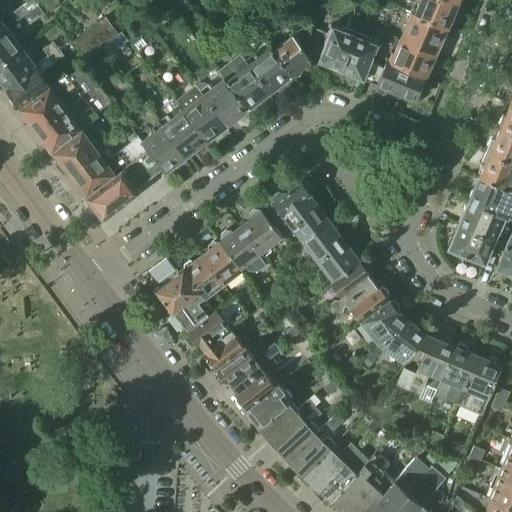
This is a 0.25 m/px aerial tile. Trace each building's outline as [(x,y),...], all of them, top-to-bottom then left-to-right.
[(44,0),(42,3),(50,13),(59,0),(44,0)] [(132,0),(129,5),(143,15),(151,4),(144,0),(132,0)] [(385,0),(382,0),(380,6),(393,11),(395,4),(385,0)] [(457,0),(418,0),(414,11),(447,25),(447,24),(452,23),(455,17),(452,13),(457,0)] [(19,19),(26,13),(21,6),(11,14),(16,21),(19,19)] [(19,19),(25,27),(37,19),(31,10),(26,13),(19,19)] [(442,37),(447,25),(414,11),(402,39),(435,52),(437,49),(439,50),(444,38),(442,37)] [(87,56),(118,32),(106,16),(75,40),(87,56)] [(273,49),(293,75),(316,58),(312,27),(311,20),(273,49)] [(341,69),(356,34),(333,24),(329,33),(312,27),(316,58),(328,64),(330,69),(336,71),(341,69)] [(0,61),(21,46),(7,27),(0,32),(0,61)] [(378,43),(356,34),(341,69),(343,70),(344,75),(350,77),(355,75),(363,78),(371,61),(378,43)] [(132,43),(141,54),(149,48),(139,36),(132,43)] [(402,39),(393,61),(426,75),(429,66),(432,67),(437,56),(434,55),(435,52),(402,39)] [(43,50),(48,56),(58,49),(53,42),(43,50)] [(4,88),(5,88),(36,65),(21,46),(0,61),(0,79),(5,86),(4,88)] [(271,46),(248,63),(271,92),(279,86),(281,88),(293,79),(291,77),(293,75),(273,49),(271,46)] [(63,56),(58,49),(48,56),(53,63),(63,56)] [(261,99),(271,92),(248,63),(239,53),(218,69),(224,78),(226,80),(248,109),(251,107),(253,109),(263,102),(261,99)] [(415,100),(426,75),(393,61),(385,58),(382,65),(371,61),(363,78),(415,100)] [(36,65),(5,88),(10,96),(10,100),(14,105),(19,105),(20,107),(50,85),(41,73),(45,70),(39,63),(36,65)] [(27,120),(30,120),(43,138),(42,140),(48,148),(51,148),(53,150),(91,122),(94,120),(99,117),(97,114),(112,102),(84,65),(69,76),(66,73),(50,85),(20,107),(22,109),(21,112),(27,120)] [(247,110),(248,109),(226,80),(224,78),(204,93),(227,125),(236,118),(239,119),(247,113),(247,110)] [(176,100),(184,110),(206,140),(227,125),(204,93),(199,87),(191,93),(189,90),(176,100)] [(136,104),(144,114),(150,109),(143,99),(136,104)] [(501,126),(500,128),(511,133),(511,106),(509,105),(505,115),(503,114),(499,125),(501,126)] [(206,140),(184,110),(163,126),(185,156),(195,149),(198,150),(206,145),(206,141),(206,140)] [(91,122),(53,150),(62,163),(61,165),(65,171),(68,171),(70,173),(98,152),(86,135),(98,125),(94,120),(91,122)] [(185,156),(163,126),(142,141),(149,149),(163,169),(165,172),(166,170),(170,171),(178,166),(178,162),(185,156)] [(511,133),(500,128),(494,141),(491,140),(487,151),(511,161),(511,133)] [(78,184),(87,195),(128,165),(133,161),(123,148),(105,161),(98,152),(70,173),(71,175),(69,176),(75,184),(78,184)] [(154,176),(163,169),(149,149),(133,161),(128,165),(87,195),(101,215),(106,215),(138,192),(136,190),(154,176)] [(485,164),(479,177),(511,190),(511,161),(487,151),(482,163),(485,164)] [(508,217),(511,207),(511,190),(479,177),(475,187),(471,189),(468,196),(470,199),(469,201),(504,216),(508,217)] [(285,218),(301,239),(329,217),(309,191),(311,186),(307,181),(303,182),(300,179),(284,191),(280,191),(274,195),(274,198),(266,204),(279,222),(285,218)] [(459,225),(494,239),(504,216),(469,201),(468,203),(465,205),(462,211),(463,215),(459,225)] [(251,217),(241,224),(261,251),(281,236),(261,209),(260,210),(257,208),(251,213),(251,217)] [(330,219),(329,217),(301,239),(317,259),(345,238),(338,229),(339,224),(335,218),(330,219)] [(257,254),(261,251),(241,224),(232,231),(228,230),(222,234),(222,238),(220,240),(240,267),(242,265),(245,267),(249,268),(252,268),(256,268),(259,267),(261,267),(264,265),(265,264),(257,254)] [(484,263),(494,239),(459,225),(456,233),(451,235),(448,243),(450,253),(457,255),(462,254),(484,263)] [(511,234),(497,269),(507,273),(508,277),(511,278),(511,234)] [(352,247),(345,238),(317,259),(332,279),(333,280),(360,259),(359,257),(361,253),(357,247),(352,247)] [(241,268),(240,267),(220,240),(218,242),(214,240),(209,244),(209,248),(201,254),(222,282),(241,268)] [(184,267),(182,268),(204,296),(222,282),(201,254),(193,260),(190,259),(184,263),(184,267)] [(333,280),(332,279),(330,281),(343,298),(341,299),(337,299),(330,305),(334,310),(375,278),(369,270),(370,266),(366,261),(362,261),(360,259),(333,280)] [(198,301),(204,296),(182,268),(179,271),(176,268),(158,281),(160,285),(159,286),(158,290),(159,292),(156,294),(164,304),(167,302),(172,309),(173,308),(178,316),(198,301)] [(375,278),(334,310),(338,316),(346,310),(346,306),(348,304),(360,320),(361,320),(390,298),(388,296),(390,292),(385,286),(381,286),(375,278)] [(197,341),(203,348),(230,327),(242,318),(249,313),(235,294),(214,310),(208,314),(188,329),(187,330),(188,331),(187,336),(191,340),(195,340),(196,342),(197,341)] [(198,301),(178,316),(188,329),(208,314),(214,310),(204,296),(198,301)] [(372,350),(373,351),(409,317),(400,311),(398,309),(399,306),(395,299),(391,299),(390,298),(361,320),(374,337),(367,343),(372,350)] [(418,324),(409,317),(373,351),(381,356),(387,348),(405,360),(417,346),(427,333),(429,332),(427,330),(426,326),(421,323),(418,324)] [(242,318),(230,327),(203,348),(207,354),(206,355),(207,360),(211,366),(214,366),(216,367),(245,346),(233,330),(236,328),(240,328),(246,324),(242,318)] [(303,333),(311,327),(307,321),(298,328),(303,333)] [(287,331),(293,338),(299,333),(294,326),(287,331)] [(427,333),(417,346),(426,350),(418,371),(405,365),(397,383),(410,389),(412,384),(424,388),(430,374),(442,379),(456,345),(453,344),(453,340),(446,337),(442,340),(427,333)] [(442,379),(435,394),(459,403),(479,355),(468,350),(467,346),(461,343),(457,346),(456,345),(442,379)] [(216,372),(221,379),(225,379),(226,381),(228,380),(233,386),(273,356),(280,351),(275,345),(263,354),(262,359),(258,362),(245,345),(245,346),(216,367),(217,369),(216,372)] [(371,351),(363,360),(369,366),(377,357),(371,351)] [(488,359),(479,355),(459,403),(481,413),(502,364),(499,363),(499,359),(492,356),(488,359)] [(244,404),(246,407),(275,385),(263,369),(266,366),(272,367),(277,363),(273,356),(233,386),(236,391),(235,392),(237,394),(235,398),(240,405),(244,404)] [(355,367),(351,363),(345,363),(341,367),(348,374),(355,367)] [(333,379),(325,386),(330,392),(338,385),(333,379)] [(258,421),(261,425),(287,402),(280,394),(285,390),(279,382),(275,385),(246,407),(249,411),(248,414),(253,422),(258,421)] [(510,392),(499,387),(495,397),(506,401),(510,392)] [(502,411),(506,401),(495,397),(491,406),(502,411)] [(265,434),(269,434),(275,441),(315,405),(309,399),(297,410),(288,401),(287,402),(261,425),(262,427),(262,431),(265,434)] [(284,456),(288,455),(291,458),(317,432),(309,423),(321,412),(315,405),(275,441),(281,447),(280,451),(284,456)] [(330,419),(317,432),(291,458),(299,466),(298,469),(304,475),(336,443),(328,435),(345,420),(338,412),(330,419)] [(380,423),(374,417),(367,425),(373,430),(380,423)] [(313,480),(319,486),(357,447),(352,441),(343,450),(336,443),(304,475),(310,480),(313,480)] [(511,443),(502,468),(511,471),(511,443)] [(470,455),(481,460),(485,450),(474,446),(470,455)] [(319,486),(333,499),(366,463),(365,463),(370,458),(357,447),(319,486)] [(366,511),(415,511),(423,504),(460,463),(430,452),(425,457),(432,463),(427,469),(415,458),(408,465),(395,479),(396,480),(366,511)] [(366,463),(333,499),(346,511),(366,511),(396,480),(395,479),(384,469),(390,462),(380,453),(378,456),(374,453),(370,458),(365,463),(366,463)] [(470,455),(466,465),(477,469),(481,460),(470,455)] [(490,497),(494,499),(511,506),(511,471),(502,468),(490,497)] [(452,502),(459,508),(465,501),(458,495),(452,502)] [(511,511),(511,506),(494,499),(491,505),(495,507),(492,511),(511,511)]
